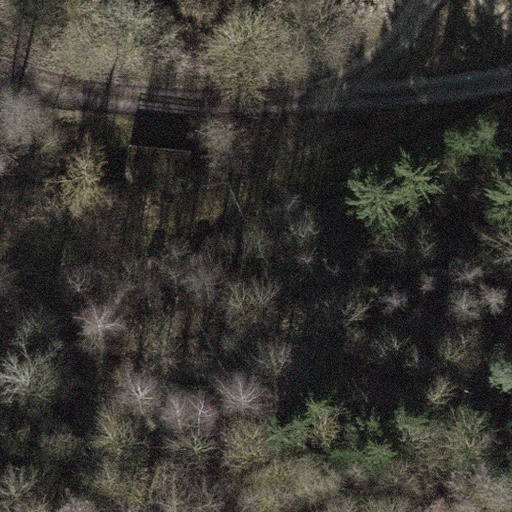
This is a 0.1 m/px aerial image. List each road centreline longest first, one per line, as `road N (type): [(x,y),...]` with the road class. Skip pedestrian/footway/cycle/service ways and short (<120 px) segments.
road 1 (track): [(511,69),(337,89),(208,90),(0,64)]
road 2 (track): [(337,89),(419,0)]
